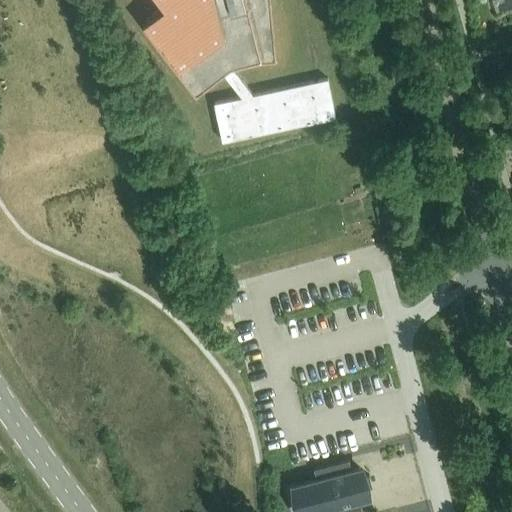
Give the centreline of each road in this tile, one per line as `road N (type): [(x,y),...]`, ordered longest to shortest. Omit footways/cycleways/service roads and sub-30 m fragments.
road 1 (residential): [(497,277),(422,0)]
road 2 (residential): [(458,287),(397,327),(443,511)]
road 3 (secondary): [(0,400),(78,511)]
